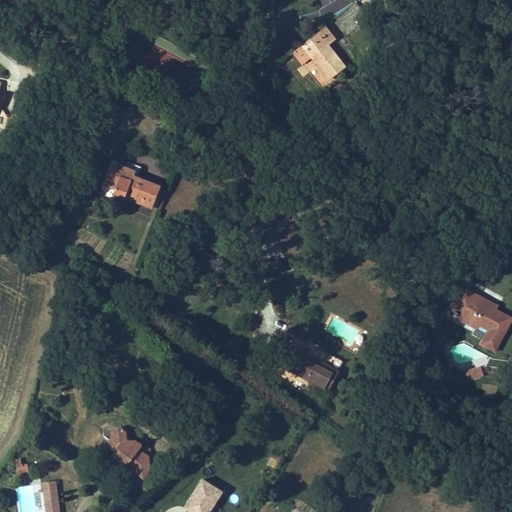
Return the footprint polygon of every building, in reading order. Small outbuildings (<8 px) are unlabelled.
[(293,40),(299,48),(314,37),(308,28),(293,40)] [(326,29),(300,48),(326,83),(344,69),(326,45),(334,40),(326,29)] [(0,110),(0,127),(5,129),(9,113),(0,110)] [(152,208),(160,186),(134,176),(136,171),(115,163),(106,185),(117,189),(113,198),(126,203),(127,198),(152,208)] [(449,315),(486,335),(481,345),(495,352),(511,321),(496,312),(498,308),(463,289),(449,315)] [(284,345),(274,364),(322,389),(332,369),(284,345)] [(481,366),(464,371),(467,382),(484,377),(481,366)] [(129,471),(131,469),(147,482),(153,474),(152,460),(143,453),(146,449),(140,443),(135,448),(128,442),(127,432),(124,429),(116,430),(113,434),(115,440),(108,448),(117,454),(114,458),(129,471)] [(154,446),(146,449),(143,453),(152,460),(157,458),(154,446)] [(15,475),(27,475),(28,463),(15,462),(15,475)] [(208,511),(221,491),(200,478),(183,508),(190,511),(208,511)] [(59,511),(56,481),(42,483),(46,511),(59,511)]
